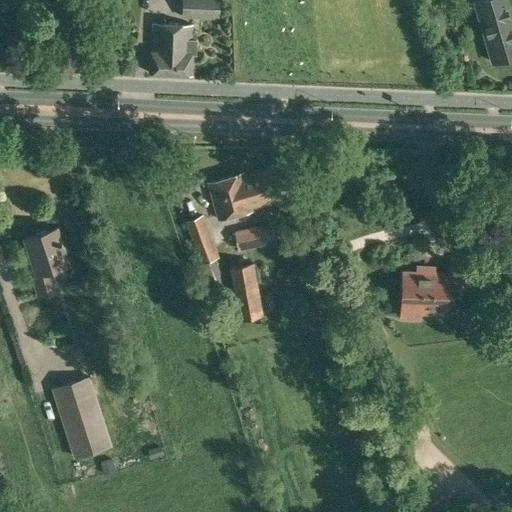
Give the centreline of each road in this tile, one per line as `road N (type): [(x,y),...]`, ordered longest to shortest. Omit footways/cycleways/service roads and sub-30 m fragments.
road 1 (primary): [(511,122),(0,98)]
road 2 (primary): [(0,116),(511,139)]
